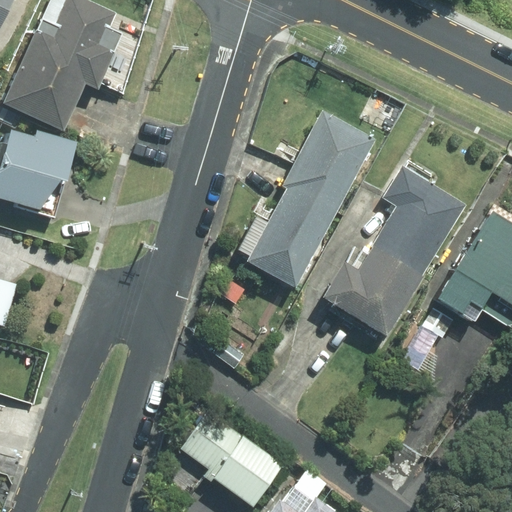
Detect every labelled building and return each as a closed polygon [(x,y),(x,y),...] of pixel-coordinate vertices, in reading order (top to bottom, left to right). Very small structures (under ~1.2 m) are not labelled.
[(0,0),(0,24),(11,0),(0,0)] [(85,0),(48,0),(2,104),(61,130),(82,83),(96,90),(121,35),(109,30),(116,14),(85,0)] [(284,187),(331,213),(371,139),(320,111),(280,185),(284,187)] [(0,162),(0,199),(55,215),(75,144),(34,132),(32,139),(9,132),(0,162)] [(462,205),(400,167),(381,197),(396,205),(372,243),(420,273),(462,205)] [(291,285),(331,213),(284,187),(266,219),(253,213),(234,247),(247,254),(244,259),(291,285)] [(511,224),(488,210),(436,298),(457,311),(464,299),(477,306),(487,290),(511,304),(511,224)] [(420,273),(372,243),(355,271),(340,262),(319,296),(382,334),(420,273)] [(248,281),(232,269),(215,291),(231,303),(248,281)] [(15,289),(0,285),(0,324),(5,326),(15,289)] [(244,355),(221,338),(211,352),(233,369),(244,355)] [(210,478),(249,506),(280,463),(206,409),(177,448),(206,469),(201,475),(208,481),(210,478)] [(280,501),(276,499),(266,511),(331,511),(292,484),(280,501)]
